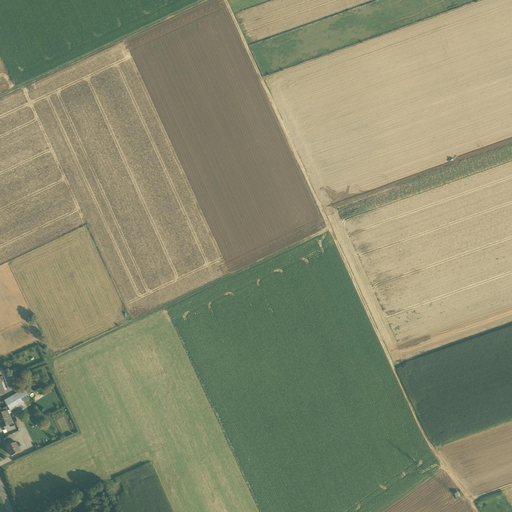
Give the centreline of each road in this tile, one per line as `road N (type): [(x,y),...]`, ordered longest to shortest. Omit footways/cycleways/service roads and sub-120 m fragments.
road 1 (track): [(225,0),(424,437),(477,511)]
road 2 (track): [(0,96),(205,0)]
